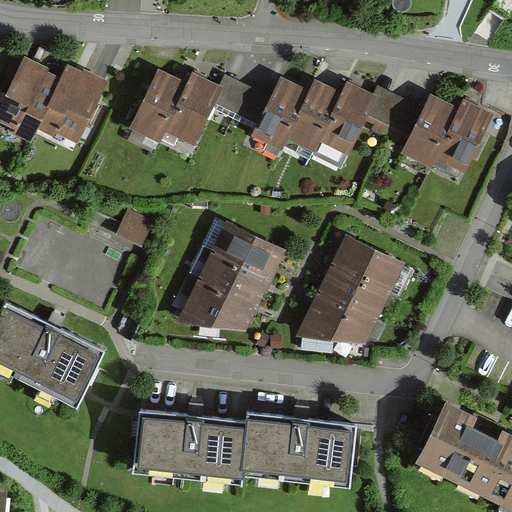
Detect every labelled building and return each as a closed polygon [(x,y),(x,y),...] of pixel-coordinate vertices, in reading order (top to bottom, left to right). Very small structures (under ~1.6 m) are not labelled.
[(49,62),(25,50),(0,101),(0,112),(10,118),(7,123),(30,134),(35,125),(60,73),(47,67),(49,62)] [(77,68),(65,63),(60,73),(35,125),(51,133),(54,126),(75,137),(104,78),(79,65),(77,68)] [(188,78),(159,64),(132,121),(161,135),(167,123),(188,78)] [(188,78),(167,123),(196,137),(215,99),(224,79),(194,65),(188,78)] [(224,79),(215,99),(255,118),(268,91),(227,72),(224,79)] [(303,96),(272,82),(268,91),(255,118),(251,127),(281,141),(287,129),(303,96)] [(303,96),(287,129),(315,142),(321,130),(336,98),(308,85),(303,96)] [(372,101),(341,86),(336,98),(321,130),(351,145),(364,117),(372,101)] [(411,108),(376,92),(372,101),(364,117),(399,134),(411,108)] [(449,107),(419,93),(411,108),(399,134),(391,152),(421,166),(426,156),(449,107)] [(484,113),(453,99),(449,107),(426,156),(456,170),(484,113)] [(152,222),(128,211),(117,235),(141,246),(152,222)] [(211,249),(267,275),(279,248),(224,223),(211,249)] [(335,258),(390,284),(403,258),(347,232),(335,258)] [(197,279),(253,305),(267,275),(211,249),(197,279)] [(321,289),(376,315),(390,284),(335,258),(321,289)] [(242,327),(253,305),(197,279),(180,316),(242,327)] [(366,336),(376,315),(321,289),(303,326),(366,336)] [(0,363),(76,401),(103,347),(55,323),(5,299),(1,305),(0,304),(0,363)] [(511,425),(444,393),(415,452),(511,499),(511,425)] [(141,409),(135,466),(243,477),(243,470),(348,480),(354,422),(301,417),(247,411),(246,420),(195,415),(141,409)]
